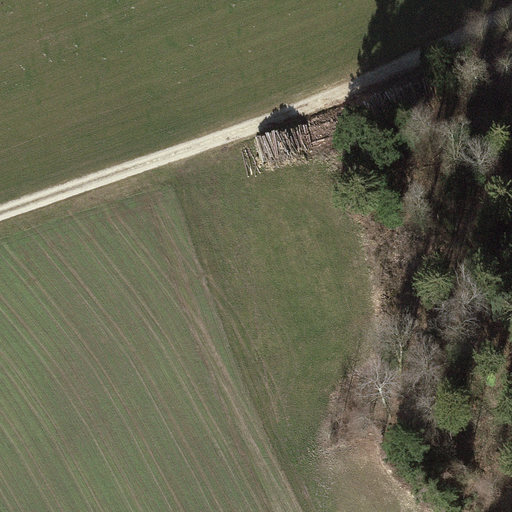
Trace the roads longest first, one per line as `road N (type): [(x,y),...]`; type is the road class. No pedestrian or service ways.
road 1 (track): [(511,15),(158,157)]
road 2 (track): [(0,213),(158,157)]
